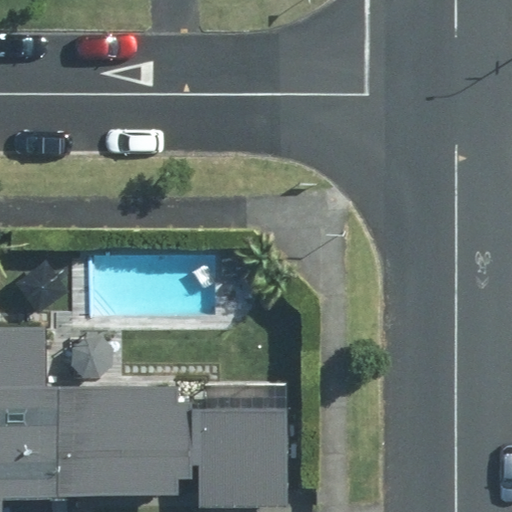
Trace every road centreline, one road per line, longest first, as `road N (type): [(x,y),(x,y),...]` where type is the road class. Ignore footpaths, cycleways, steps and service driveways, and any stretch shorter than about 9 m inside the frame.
road 1 (residential): [(0,98),(455,99)]
road 2 (tertiary): [(456,511),(455,99)]
